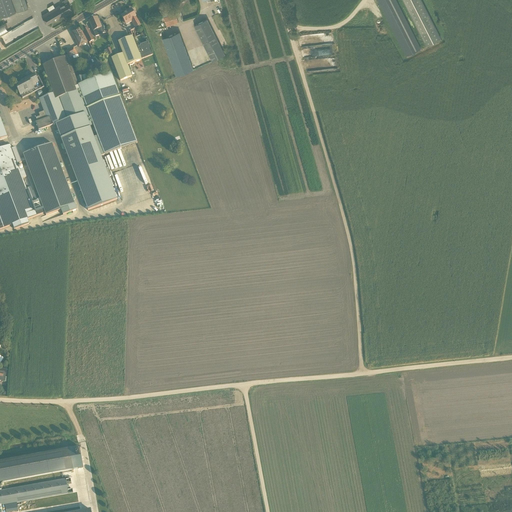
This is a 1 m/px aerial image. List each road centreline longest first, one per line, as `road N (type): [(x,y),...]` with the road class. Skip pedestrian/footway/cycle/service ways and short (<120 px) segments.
road 1 (track): [(282,0),(348,236),(361,373)]
road 2 (track): [(511,358),(242,385)]
road 3 (track): [(242,385),(119,399),(3,399)]
road 4 (tertiary): [(0,66),(112,0)]
road 5 (track): [(242,385),(267,511)]
